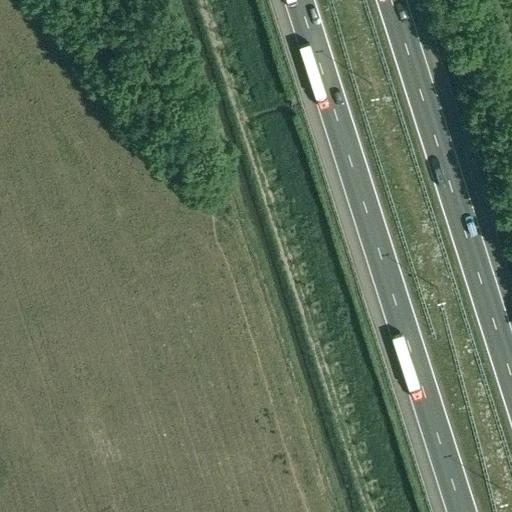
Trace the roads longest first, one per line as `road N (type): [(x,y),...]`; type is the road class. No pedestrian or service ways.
road 1 (motorway): [(298,0),(461,511)]
road 2 (motorway): [(511,378),(391,0)]
